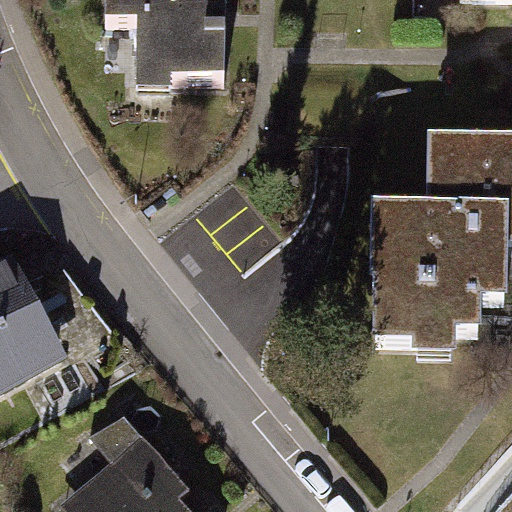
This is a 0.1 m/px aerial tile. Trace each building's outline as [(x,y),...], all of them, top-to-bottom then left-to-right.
[(107,0),(107,30),(137,30),(136,98),(174,99),(174,90),(224,91),(225,0),(107,0)] [(509,50),(510,145),(511,144),(511,0),(446,0),(447,12),(509,12),(509,50)] [(511,144),(510,145),(510,156),(415,157),(415,222),(354,223),(356,351),(404,351),(404,369),(440,369),(440,343),(469,343),(469,308),(490,308),(489,253),(511,253),(511,144)] [(0,402),(56,373),(0,265),(0,402)] [(99,473),(53,511),(169,511),(180,503),(113,425),(81,452),(99,473)]
